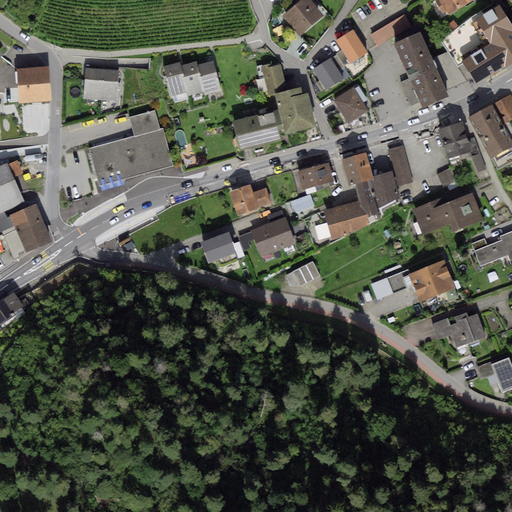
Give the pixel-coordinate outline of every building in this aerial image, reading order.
[(310,0),(300,0),(282,16),(299,35),(323,15),(310,0)] [(435,0),(435,1),(443,15),(446,13),(448,16),(474,0),(435,0)] [(469,18),(440,41),(447,52),(466,81),(473,79),(476,84),(511,62),(511,30),(511,31),(511,30),(511,25),(499,4),(485,13),(483,9),(469,18)] [(405,15),(370,35),(377,46),(412,26),(405,15)] [(353,29),(336,40),(342,50),(349,62),(349,63),(367,52),(353,29)] [(420,31),(394,43),(408,78),(401,82),(411,106),(419,102),(422,108),(448,96),(446,91),(433,59),(420,31)] [(342,50),(336,54),(343,66),(349,62),(342,50)] [(447,52),(433,59),(446,91),(466,81),(447,52)] [(336,54),(331,58),(339,72),(345,68),(343,66),(336,54)] [(331,58),(313,68),(326,89),(344,79),(339,72),(331,58)] [(196,61),(180,66),(187,92),(188,95),(205,91),(197,65),(196,61)] [(213,61),(197,65),(205,91),(206,94),(221,90),(217,75),(213,61)] [(280,61),(262,65),(268,91),(286,87),(280,61)] [(180,63),(163,67),(166,79),(171,96),(187,92),(180,66),(180,63)] [(49,66),(16,69),(19,103),(51,100),(49,66)] [(103,70),(86,68),(83,98),(101,100),(103,70)] [(118,71),(103,70),(101,100),(116,101),(118,71)] [(257,80),(260,92),(267,90),(264,78),(257,80)] [(274,93),(277,103),(284,133),(285,135),(316,127),(308,93),(303,94),(301,87),(274,93)] [(353,88),(333,100),(347,123),(367,111),(353,88)] [(511,97),(511,95),(493,105),(504,125),(510,122),(511,120),(511,97)] [(277,103),(230,113),(239,150),(281,140),(279,134),(284,133),(277,103)] [(493,105),(470,118),(498,170),(511,162),(511,139),(511,138),(511,137),(511,124),(510,122),(504,125),(493,105)] [(129,117),(134,137),(160,130),(155,111),(129,117)] [(462,122),(437,129),(449,167),(463,163),(462,159),(471,157),(480,154),(473,138),(467,139),(462,122)] [(173,166),(162,129),(160,130),(134,137),(88,150),(98,186),(173,166)] [(403,145),(388,149),(393,170),(397,186),(413,182),(403,145)] [(366,153),(342,159),(349,185),(355,183),(369,178),(373,177),(366,153)] [(480,154),(471,157),(477,173),(486,170),(480,154)] [(16,159),(0,165),(0,209),(24,199),(14,176),(22,172),(16,159)] [(328,163),(297,172),(302,190),(305,189),(306,194),(323,189),(322,184),(333,181),(328,163)] [(449,169),(437,175),(443,188),(455,182),(449,169)] [(397,186),(393,170),(373,177),(369,178),(378,208),(401,197),(397,186)] [(358,200),(323,210),(332,240),(368,226),(368,223),(381,216),(378,208),(369,178),(355,183),(358,200)] [(250,185),(230,191),(237,214),(258,208),(252,192),(250,185)] [(266,188),(252,192),(258,208),(271,203),(266,188)] [(441,198),(414,209),(423,234),(449,223),(453,233),(484,220),(472,192),(443,203),(441,198)] [(310,195),(291,202),(295,214),(314,206),(310,195)] [(16,226),(2,232),(14,260),(21,257),(20,253),(50,240),(36,206),(11,216),(16,226)] [(4,211),(0,212),(0,233),(2,232),(16,226),(11,216),(7,218),(4,211)] [(268,216),(271,222),(284,217),(281,211),(268,216)] [(284,217),(271,222),(282,249),(296,243),(286,217),(284,217)] [(271,222),(251,230),(251,232),(254,240),(261,257),(282,249),(271,222)] [(484,239),(471,244),(480,266),(508,255),(511,264),(511,231),(500,237),(501,240),(487,246),(484,239)] [(233,244),(229,232),(201,243),(208,263),(236,253),(233,244)] [(254,240),(251,232),(238,237),(239,241),(243,251),(250,248),(248,242),(254,240)] [(304,233),(296,237),(299,243),(307,239),(304,233)] [(118,238),(109,243),(111,248),(121,242),(118,238)] [(239,241),(233,244),(236,253),(238,258),(244,256),(243,251),(239,241)] [(313,262),(293,271),(300,286),(320,276),(313,262)] [(443,262),(409,274),(413,285),(420,303),(454,290),(443,262)] [(408,270),(387,278),(393,293),(413,285),(409,274),(408,270)] [(300,286),(293,271),(285,275),(290,286),(300,286)] [(393,293),(387,278),(371,284),(377,299),(393,293)] [(0,301),(0,328),(30,309),(35,299),(30,292),(18,299),(14,293),(0,301)] [(456,322),(447,325),(451,335),(456,350),(486,339),(477,314),(467,317),(466,313),(454,317),(456,322)] [(451,335),(447,325),(445,319),(431,324),(437,340),(451,335)] [(511,364),(509,358),(491,365),(495,375),(502,393),(511,388),(511,364)] [(495,375),(491,365),(490,362),(476,367),(481,380),(495,375)]
